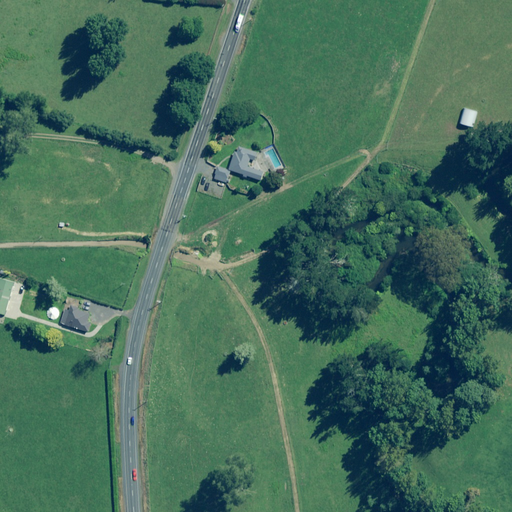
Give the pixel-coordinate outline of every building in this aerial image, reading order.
[(459,124),(472,127),(477,112),(463,109),(459,124)] [(258,153),(237,146),(229,170),(261,181),(264,173),(248,167),(250,160),(255,161),(258,153)] [(229,171),(218,167),(214,179),(225,183),(229,171)] [(15,283),(0,278),(0,313),(5,316),(15,283)] [(79,308),(72,305),(68,317),(62,315),(59,323),(88,333),(91,323),(88,322),(90,314),(78,310),(79,308)]
